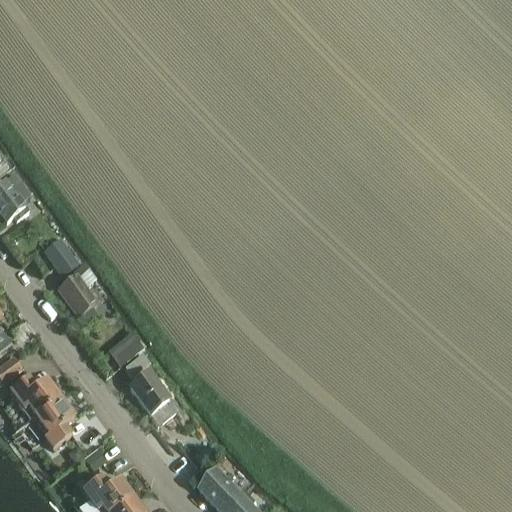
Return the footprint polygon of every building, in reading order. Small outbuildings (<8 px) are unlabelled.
[(5,185),(0,188),(0,216),(6,225),(13,220),(16,224),(17,224),(28,215),(24,211),(22,207),(31,200),(14,178),(5,185)] [(44,255),(55,270),(62,280),(78,268),(59,244),(44,255)] [(68,286),(57,294),(77,322),(83,318),(92,311),(96,308),(84,292),(95,284),(88,274),(89,273),(85,267),(83,268),(72,276),(65,281),(65,282),(68,286)] [(92,311),(83,318),(88,324),(97,317),(92,311)] [(0,353),(10,346),(3,335),(0,337),(0,323),(2,322),(0,320),(0,353)] [(137,342),(112,360),(120,370),(120,371),(143,354),(144,353),(144,352),(137,342)] [(14,359),(0,369),(0,384),(2,388),(23,372),(14,359)] [(142,359),(124,372),(132,381),(149,369),(142,359)] [(147,378),(129,391),(157,429),(175,416),(147,378)] [(27,412),(34,421),(60,402),(46,382),(34,390),(28,382),(10,395),(24,415),(27,412)] [(34,421),(41,431),(48,439),(44,443),(52,454),(72,439),(65,429),(75,422),(60,402),(34,421)] [(68,456),(75,465),(85,458),(78,449),(68,456)] [(211,451),(198,460),(199,461),(208,474),(219,466),(221,465),(211,451)] [(98,454),(85,463),(92,473),(105,464),(98,454)] [(210,484),(199,495),(215,511),(253,511),(257,509),(246,498),(242,502),(217,477),(210,484)] [(82,494),(71,502),(78,511),(119,511),(134,502),(120,483),(119,482),(108,491),(100,480),(82,494)] [(119,511),(141,511),(134,502),(119,511)]
